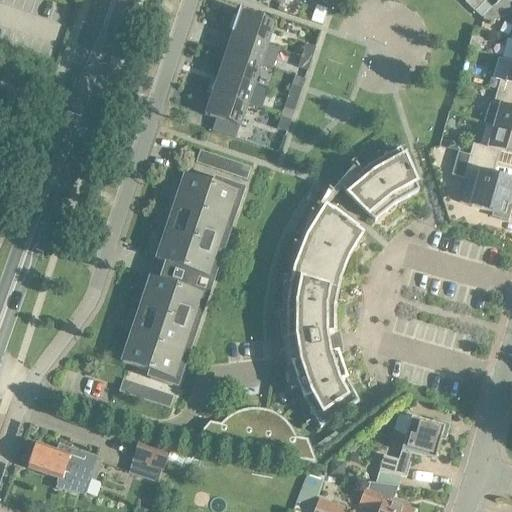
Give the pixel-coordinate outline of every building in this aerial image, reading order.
[(330,0),(321,0),(319,8),(327,11),(330,0)] [(478,0),(469,0),(466,4),(475,13),(484,5),(478,0)] [(231,33),(232,34),(266,45),(274,24),(238,12),(231,33)] [(266,45),(232,34),(226,53),(260,65),(266,45)] [(471,37),(468,50),(479,54),(483,40),(471,37)] [(301,57),(312,61),(316,50),(305,46),(301,57)] [(260,65),(226,53),(218,75),(252,86),(260,65)] [(312,61),(301,57),(298,68),(308,72),(312,61)] [(511,62),(506,84),(499,82),(496,94),(511,98),(511,62)] [(218,75),(212,94),(246,106),(252,86),(218,75)] [(292,86),(288,98),(298,102),(302,89),(292,86)] [(246,106),(212,94),(211,94),(205,111),(206,112),(205,117),(219,122),(216,131),(235,137),(246,106)] [(511,98),(496,94),(493,105),(490,104),(484,126),(511,133),(511,98)] [(298,102),(288,98),(284,108),(295,112),(298,102)] [(282,118),(278,131),(288,134),(292,122),(282,118)] [(511,133),(484,126),(483,126),(493,129),(487,150),(473,145),(469,157),(495,164),(498,153),(511,156),(511,133)] [(274,145),(278,133),(256,127),(253,139),(274,145)] [(368,168),(342,190),(374,223),(395,207),(419,193),(400,151),(368,168)] [(203,167),(207,155),(200,152),(196,165),(203,167)] [(214,157),(207,155),(203,167),(210,170),(214,157)] [(222,159),(214,157),(210,170),(217,172),(222,159)] [(495,164),(469,157),(463,180),(478,184),(471,208),(493,215),(492,218),(507,222),(511,207),(508,206),(511,191),(511,188),(490,182),(495,164)] [(222,159),(217,172),(225,174),(229,162),(222,159)] [(229,162),(225,174),(232,177),(236,164),(229,162)] [(243,167),(236,164),(232,177),(239,179),(243,167)] [(251,169),(243,167),(239,179),(246,182),(251,169)] [(150,280),(122,364),(152,374),(150,380),(172,387),(202,297),(191,293),(197,275),(208,279),(239,189),(217,181),(215,187),(185,177),(156,262),(168,265),(162,284),(150,280)] [(293,272),(287,306),(287,340),(291,366),(302,399),(320,431),(358,404),(345,380),(337,356),(329,358),(325,337),(333,336),(334,310),(338,285),(348,260),(362,237),(325,209),(306,240),(293,272)] [(126,396),(130,383),(123,381),(119,393),(126,396)] [(137,386),(130,383),(126,396),(133,398),(137,386)] [(145,388),(137,386),(133,398),(140,401),(145,388)] [(152,391),(145,388),(140,401),(148,403),(152,391)] [(152,391),(148,403),(155,406),(159,393),(152,391)] [(159,393),(155,406),(162,408),(166,395),(159,393)] [(166,395),(162,408),(169,410),(174,398),(166,395)] [(210,425),(195,443),(315,465),(307,442),(296,440),(291,430),(284,422),(275,416),(265,412),(262,412),(259,411),(249,412),(238,414),(229,420),(221,427),(210,425)] [(410,418),(404,437),(397,461),(382,457),(378,473),(400,477),(406,478),(412,455),(434,462),(440,440),(444,441),(448,425),(433,421),(432,425),(410,418)] [(140,438),(132,460),(162,470),(170,448),(150,442),(140,438)] [(37,446),(33,456),(29,468),(28,471),(58,481),(56,490),(55,490),(55,491),(84,497),(97,460),(58,446),(56,452),(37,446)] [(343,467),(340,464),(332,463),(331,474),(342,475),(343,467)] [(311,511),(317,496),(323,478),(307,475),(294,511),(311,511)] [(397,488),(375,485),(370,485),(367,492),(365,491),(358,507),(370,511),(412,511),(413,511),(391,502),(397,488)] [(318,499),(318,500),(313,511),(340,511),(342,509),(318,499)]
